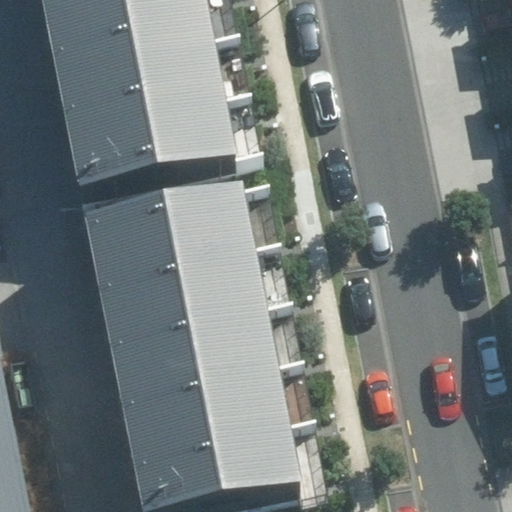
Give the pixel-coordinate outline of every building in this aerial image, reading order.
[(207,0),(51,0),(49,0),(60,60),(213,30),(207,0)] [(213,30),(60,60),(72,119),(225,90),(213,30)] [(225,90),(72,119),(83,179),(237,149),(225,90)] [(245,178),(84,208),(96,268),(256,238),(245,178)] [(256,238),(96,268),(107,329),(268,298),(256,238)] [(268,298),(107,329),(119,389),(279,358),(268,298)] [(0,511),(32,511),(0,349),(0,511)] [(279,358),(119,389),(131,449),(291,419),(279,358)] [(291,419),(131,449),(142,509),(303,479),(291,419)]
